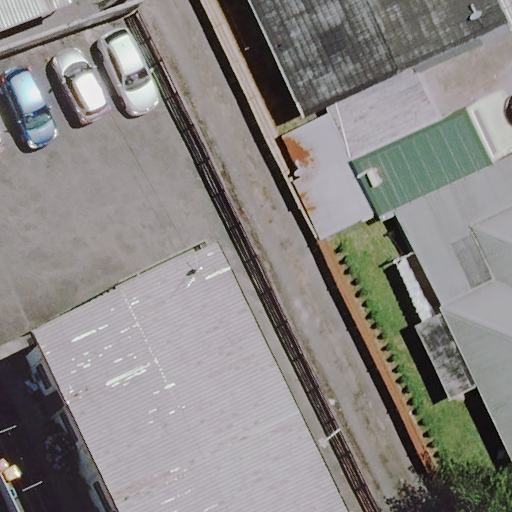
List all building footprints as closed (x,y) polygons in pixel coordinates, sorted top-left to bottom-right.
[(0,0),(0,43),(49,25),(39,0),(0,0)] [(511,36),(511,25),(501,0),(259,0),(311,121),(511,36)] [(401,213),(475,179),(429,78),(274,148),(320,250),(401,213)] [(511,162),(475,179),(401,213),(447,315),(422,326),(455,398),(483,386),(511,449),(511,162)] [(288,511),(177,277),(0,361),(0,366),(68,511),(288,511)]
